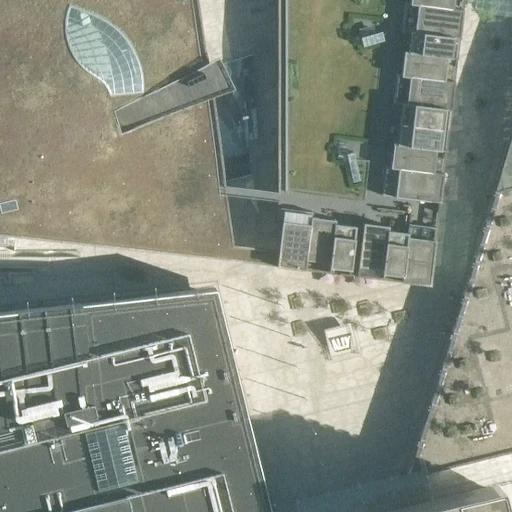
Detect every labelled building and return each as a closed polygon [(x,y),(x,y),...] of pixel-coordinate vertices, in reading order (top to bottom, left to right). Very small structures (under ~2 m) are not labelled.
[(0,0),(0,213),(227,242),(216,175),(198,58),(188,0),(0,0)] [(459,0),(282,0),(281,258),(317,263),(423,275),(459,0)] [(511,102),(489,182),(511,175),(511,102)] [(401,475),(511,447),(511,294),(509,281),(511,280),(511,175),(489,182),(458,291),(401,475)] [(266,511),(207,277),(0,298),(0,511),(266,511)] [(396,511),(390,511),(501,511),(496,488),(396,511)]
